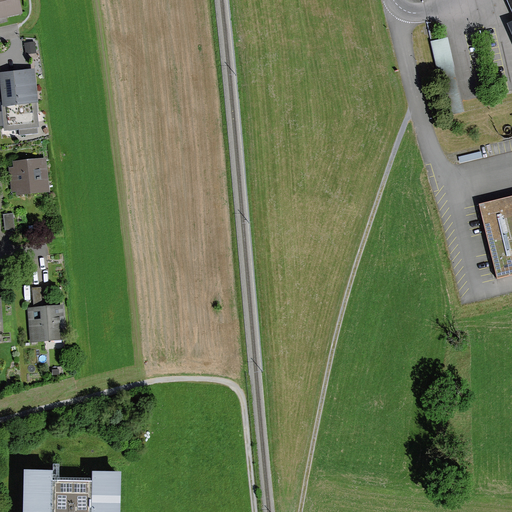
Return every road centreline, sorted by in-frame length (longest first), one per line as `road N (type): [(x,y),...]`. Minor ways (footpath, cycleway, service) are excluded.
road 1 (track): [(416,100),(353,270),(299,511)]
road 2 (track): [(0,421),(157,380),(228,382),(242,398),(254,511)]
